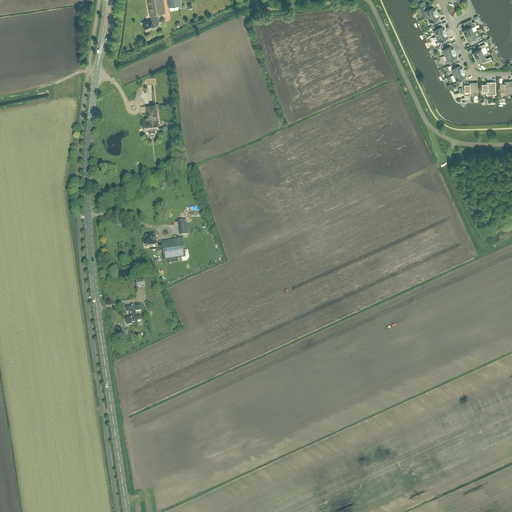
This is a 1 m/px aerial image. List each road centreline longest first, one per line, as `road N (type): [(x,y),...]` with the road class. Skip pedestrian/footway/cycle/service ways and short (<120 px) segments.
road 1 (secondary): [(126,511),(89,250),(87,155),(99,54)]
road 2 (unclassified): [(511,144),(467,144),(433,130),(367,0)]
